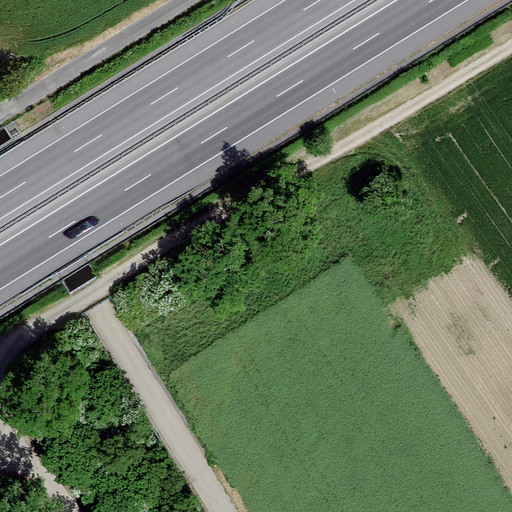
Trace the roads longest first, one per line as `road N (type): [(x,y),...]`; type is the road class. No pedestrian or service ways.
road 1 (motorway): [(0,267),(433,0)]
road 2 (track): [(511,44),(103,286)]
road 3 (track): [(0,149),(222,511)]
road 4 (motorway): [(320,0),(0,197)]
road 5 (track): [(0,114),(186,0)]
road 6 (track): [(0,358),(13,340),(103,286)]
